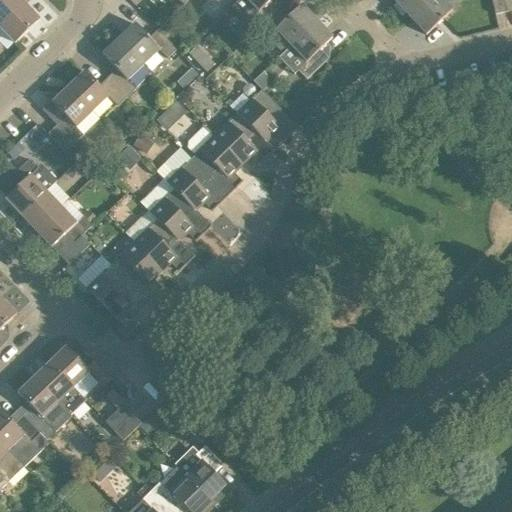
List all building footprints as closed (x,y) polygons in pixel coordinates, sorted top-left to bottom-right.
[(18,0),(0,0),(0,28),(24,6),(18,0)] [(278,12),(270,3),(273,0),(244,0),(258,14),(250,22),(258,31),(278,12)] [(399,0),(395,4),(411,20),(431,0),(399,0)] [(452,12),(440,0),(431,0),(411,20),(426,37),(452,12)] [(491,0),(495,16),(507,14),(503,0),(491,0)] [(511,0),(503,0),(507,14),(511,12),(511,0)] [(39,22),(24,6),(0,28),(0,30),(14,46),(39,22)] [(301,7),(286,21),(278,12),(258,31),(267,40),(275,32),(291,48),(317,23),(301,7)] [(306,64),(298,72),(306,81),(326,63),(318,54),(332,40),(317,23),(291,48),(306,64)] [(135,26),(118,41),(143,66),(159,51),(167,60),(176,52),(158,32),(149,40),(135,26)] [(102,57),(116,72),(107,80),(125,98),(134,90),(126,81),(143,66),(118,41),(102,57)] [(204,57),(196,65),(205,74),(213,66),(204,57)] [(184,77),(190,84),(198,78),(191,70),(184,77)] [(107,80),(98,88),(84,74),(68,89),(91,113),(108,98),(115,107),(125,98),(107,80)] [(74,145),(83,137),(98,121),(91,113),(68,89),(51,105),(65,119),(56,127),(74,145)] [(298,129),(261,92),(250,104),(242,96),(230,107),(266,144),(266,143),(275,135),(284,144),(298,129)] [(172,105),(163,113),(170,122),(180,113),(172,105)] [(229,108),(237,116),(214,138),(242,167),(251,158),(260,167),(275,152),(266,143),(266,144),(230,107),(229,108)] [(64,154),(74,145),(56,127),(47,136),(64,154)] [(233,176),(242,167),(214,138),(213,139),(203,128),(187,143),(187,149),(194,157),(191,161),(227,199),(241,185),(233,176)] [(148,142),(140,136),(132,148),(141,154),(148,142)] [(116,159),(129,172),(141,160),(128,147),(116,159)] [(21,155),(14,148),(7,155),(13,162),(21,155)] [(20,217),(45,194),(57,183),(40,165),(36,169),(29,161),(2,187),(11,196),(5,201),(20,217)] [(227,199),(191,161),(166,184),(174,192),(174,191),(195,212),(205,204),(213,212),(227,199)] [(174,191),(174,192),(150,214),(157,222),(157,221),(179,243),(188,234),(196,242),(211,228),(195,212),(174,191)] [(20,217),(35,233),(60,209),(45,194),(20,217)] [(65,236),(73,245),(81,237),(92,228),(90,225),(83,219),(75,226),(60,209),(35,233),(51,249),(65,236)] [(90,212),(83,219),(90,225),(96,219),(90,212)] [(223,214),(212,226),(230,245),(242,234),(223,214)] [(157,221),(157,222),(134,245),(162,273),(171,264),(180,273),(194,259),(179,243),(157,221)] [(110,268),(147,305),(161,291),(153,282),(162,273),(134,245),(110,268)] [(132,319),(147,305),(110,268),(86,291),(114,320),(124,310),(132,319)] [(0,331),(16,317),(0,300),(0,331)] [(49,364),(73,389),(89,374),(66,349),(49,364)] [(86,403),(73,389),(49,364),(34,379),(58,404),(71,418),(86,403)] [(17,395),(31,409),(22,417),(46,442),(55,434),(71,418),(58,404),(34,379),(17,395)] [(120,401),(111,391),(105,397),(115,406),(120,401)] [(124,405),(120,401),(115,406),(118,410),(123,406),(124,405)] [(118,410),(104,424),(114,433),(132,416),(123,406),(118,410)] [(0,444),(23,469),(48,445),(46,442),(22,417),(13,426),(0,412),(0,444)] [(123,443),(141,425),(132,416),(114,433),(123,443)] [(148,438),(159,428),(150,418),(139,429),(148,438)] [(0,491),(23,469),(0,444),(0,491)] [(128,454),(122,447),(115,453),(121,460),(128,454)] [(192,453),(176,469),(213,506),(221,498),(217,495),(225,487),(213,475),(222,466),(205,448),(195,457),(192,453)] [(98,485),(106,478),(98,469),(90,476),(98,485)] [(169,511),(175,511),(181,506),(187,511),(206,511),(213,506),(176,469),(184,479),(188,482),(173,497),(164,488),(159,484),(151,492),(169,511)] [(56,492),(52,497),(57,502),(62,497),(56,492)] [(169,511),(151,492),(130,511),(169,511)]
